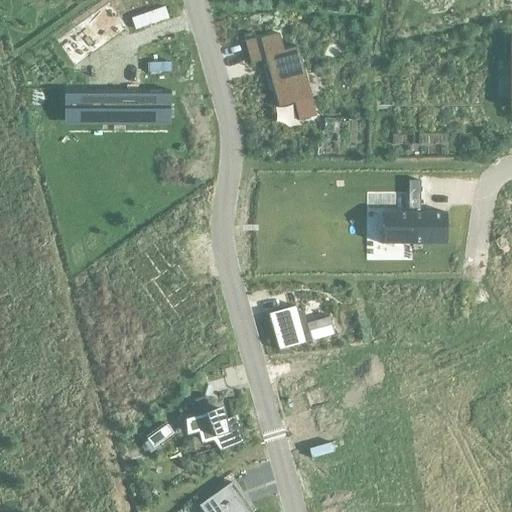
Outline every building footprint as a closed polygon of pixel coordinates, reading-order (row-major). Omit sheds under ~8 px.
[(111,1),(54,42),(54,43),(57,41),(73,65),(126,28),(109,4),(111,2),(111,1)] [(279,34),(260,39),(265,58),(266,58),(279,106),(278,106),(278,108),(294,104),(299,121),(317,117),(316,114),(315,115),(301,64),(302,63),(298,47),(284,51),(279,34)] [(255,38),(246,41),(251,60),(261,58),(255,38)] [(170,90),(64,90),(64,91),(66,91),(66,99),(67,99),(67,114),(91,114),(91,122),(132,122),(132,123),(151,123),(151,122),(167,122),(167,110),(167,102),(167,91),(170,91),(170,90)] [(384,243),(382,243),(382,245),(446,245),(446,243),(444,243),(444,214),(446,214),(446,213),(420,213),(420,181),(408,181),(408,213),(382,213),(382,214),(384,214),(384,243)] [(166,233),(123,263),(142,290),(152,283),(180,323),(207,304),(179,264),(184,260),(166,233)] [(436,299),(408,305),(414,333),(441,328),(436,299)] [(268,314),(278,351),(306,343),(295,307),(268,314)] [(327,325),(308,330),(311,342),(331,336),(327,325)] [(331,367),(283,380),(287,391),(301,387),(303,392),(300,393),(305,412),(341,402),(331,367)] [(450,378),(401,392),(401,393),(404,393),(410,414),(407,415),(408,416),(435,409),(439,424),(425,428),(426,429),(428,429),(434,450),(431,451),(432,452),(481,439),(481,437),(478,438),(472,417),(475,416),(474,414),(447,422),(443,406),(457,402),(456,401),(454,402),(448,381),(451,380),(450,378)] [(221,409),(185,420),(189,432),(200,429),(203,441),(215,438),(218,449),(243,442),(236,418),(224,421),(221,409)] [(165,420),(144,434),(152,445),(173,431),(165,420)] [(358,463),(310,476),(313,488),(328,483),(330,489),(327,489),(332,508),(368,498),(358,463)] [(252,511),(232,483),(200,506),(204,511),(252,511)] [(494,486),(487,493),(492,499),(499,493),(494,486)]
